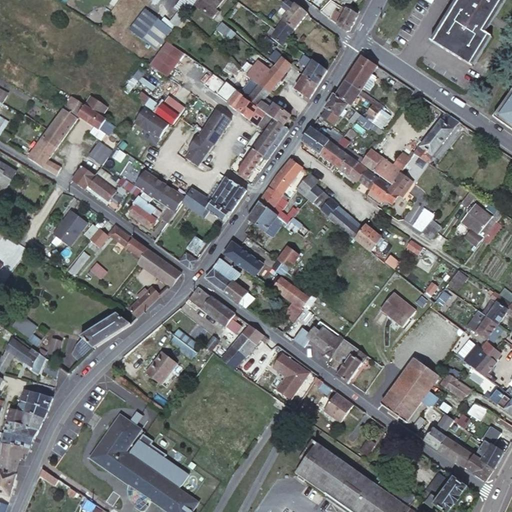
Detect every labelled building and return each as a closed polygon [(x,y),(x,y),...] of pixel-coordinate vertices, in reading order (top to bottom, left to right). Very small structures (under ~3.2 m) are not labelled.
[(180,0),(174,8),(179,11),(185,16),(188,13),(193,7),(197,0),(180,0)] [(197,0),(193,7),(212,22),(220,12),(217,10),(224,0),(197,0)] [(459,0),(431,44),(461,63),(469,50),(476,55),(486,38),(480,34),(501,0),(459,0)] [(295,6),(288,2),(277,16),(284,21),(295,30),(308,14),(296,5),(295,6)] [(146,9),(130,30),(155,50),(171,29),(146,9)] [(350,32),(360,16),(350,9),(343,19),(338,26),(346,32),(350,32)] [(185,17),(185,16),(179,11),(170,23),(177,28),(185,17)] [(331,21),(338,26),(343,19),(334,12),(328,19),(328,20),(331,21)] [(185,17),(177,28),(176,28),(184,34),(192,23),(185,17)] [(295,30),(284,21),(276,30),(273,28),(266,38),(282,49),(288,40),(293,33),(295,30)] [(220,24),(210,38),(215,44),(223,51),(235,36),(220,24)] [(167,40),(149,63),(167,77),(185,54),(167,40)] [(302,52),(292,44),(289,47),(281,58),(291,66),(294,62),(302,52)] [(468,67),(476,55),(469,50),(461,63),(468,67)] [(291,66),(281,58),(276,63),(275,65),(276,66),(285,74),(288,70),(291,66)] [(326,74),(328,72),(319,65),(315,61),(313,64),(305,58),(302,63),(310,69),(305,77),(318,87),(320,84),(326,74)] [(374,71),(377,67),(365,59),(356,65),(371,75),(374,71)] [(258,82),(271,92),(275,88),(279,81),(285,74),(276,66),(275,65),(271,70),(267,67),(259,60),(248,73),(252,77),(254,78),(258,82)] [(271,70),(275,65),(270,62),(267,67),(271,70)] [(151,66),(149,65),(147,64),(145,67),(136,80),(140,83),(151,66)] [(371,75),(356,65),(348,77),(344,82),(360,92),(369,78),(371,75)] [(312,96),(318,87),(305,77),(296,90),(310,99),(312,96)] [(260,107),(267,97),(269,96),(271,92),(258,82),(254,78),(242,94),(247,98),(249,99),(260,107)] [(231,101),(238,91),(229,84),(227,82),(220,92),(231,101)] [(344,82),(335,96),(345,103),(347,105),(350,107),(357,96),(359,95),(360,92),(344,82)] [(145,106),(151,110),(156,102),(136,88),(130,97),(132,98),(142,104),(145,106)] [(511,89),(496,113),(511,123),(511,89)] [(0,91),(0,103),(6,107),(11,98),(0,91)] [(247,98),(242,94),(239,92),(238,91),(231,101),(229,104),(237,110),(247,98)] [(231,101),(220,92),(218,94),(229,104),(231,101)] [(345,103),(335,96),(333,95),(326,105),(321,114),(320,116),(333,125),(347,105),(345,103)] [(167,97),(162,105),(178,116),(184,108),(167,97)] [(268,113),(268,114),(273,109),(276,104),(267,97),(260,107),(261,108),(268,113)] [(250,120),(260,107),(249,99),(247,98),(237,110),(239,112),(243,114),(250,120)] [(76,100),(73,99),(71,102),(65,110),(78,119),(79,117),(92,126),(94,128),(96,129),(105,135),(108,137),(115,128),(110,124),(102,119),(89,109),(86,107),(76,100)] [(92,99),(86,107),(89,109),(102,119),(108,110),(92,99)] [(276,119),(284,126),(291,116),(281,108),(276,104),(273,109),(268,114),(276,119)] [(162,105),(157,113),(173,124),(178,116),(162,105)] [(370,122),(372,124),(373,124),(380,112),(371,105),(364,115),(371,120),(370,122)] [(134,122),(159,138),(169,123),(143,107),(134,122)] [(258,126),(259,125),(268,113),(261,108),(260,107),(250,120),(258,126)] [(60,117),(49,131),(62,140),(68,133),(78,119),(65,110),(60,117)] [(380,112),(373,124),(375,126),(381,130),(391,116),(382,110),(380,112)] [(228,126),(232,122),(223,115),(218,112),(214,117),(213,119),(226,129),(228,126)] [(267,131),(276,119),(268,114),(268,113),(259,125),(267,131)] [(423,144),(415,155),(428,164),(452,131),(459,122),(454,119),(450,116),(446,113),(445,113),(440,121),(423,144)] [(363,117),(360,115),(358,118),(365,123),(367,120),(363,117)] [(205,129),(219,139),(220,137),(226,129),(213,119),(209,125),(206,128),(205,129)] [(282,139),(289,129),(284,126),(276,119),(267,131),(262,138),(261,140),(256,146),(254,150),(264,157),(268,160),(271,155),(282,139)] [(96,129),(94,128),(90,134),(101,141),(105,135),(96,129)] [(302,141),(302,142),(308,146),(320,155),(329,143),(317,133),(311,128),(305,137),(302,141)] [(321,128),(317,133),(329,143),(331,143),(337,148),(339,146),(341,141),(338,139),(337,140),(321,128)] [(200,137),(214,146),(214,145),(219,139),(205,129),(204,131),(203,133),(201,135),(200,137)] [(198,140),(200,137),(201,135),(196,131),(194,130),(193,131),(190,136),(197,141),(198,140)] [(0,131),(0,140),(8,145),(11,139),(0,131)] [(34,163),(42,168),(48,160),(55,151),(62,140),(49,131),(49,132),(45,137),(28,159),(34,163)] [(374,144),(371,149),(380,155),(391,139),(383,132),(374,144)] [(249,141),(256,146),(261,140),(262,138),(255,133),(249,141)] [(206,157),(209,153),(214,146),(200,137),(198,140),(197,141),(188,154),(201,164),(202,163),(206,157)] [(107,160),(112,153),(99,143),(90,156),(89,157),(103,167),(107,160)] [(340,150),(337,148),(331,143),(329,143),(320,155),(327,160),(331,163),(340,150)] [(345,147),(344,149),(342,151),(343,152),(346,155),(350,150),(345,147)] [(391,166),(401,173),(409,162),(415,155),(405,148),(393,164),(391,166)] [(400,174),(401,173),(391,166),(393,164),(384,158),(380,155),(371,149),(366,156),(360,165),(366,169),(369,171),(374,175),(378,178),(379,179),(391,188),(395,181),(398,178),(400,174)] [(264,157),(254,150),(252,151),(245,162),(255,168),(264,157)] [(343,152),(342,151),(340,150),(331,163),(338,169),(348,156),(346,155),(343,152)] [(214,156),(209,153),(206,157),(202,163),(208,166),(214,156)] [(366,169),(360,165),(354,160),(348,156),(338,169),(344,173),(356,182),(358,180),(366,169)] [(0,159),(0,180),(7,185),(16,169),(0,159)] [(48,160),(42,168),(46,170),(56,177),(60,172),(62,169),(48,160)] [(271,185),(271,186),(283,195),(290,184),(292,181),(297,175),(302,169),(290,160),(288,163),(284,167),(279,174),(278,176),(271,185)] [(237,174),(247,181),(255,168),(245,162),(242,166),(237,174)] [(82,167),(72,181),(77,184),(81,188),(85,191),(88,186),(91,188),(97,178),(95,176),(82,167)] [(369,171),(366,169),(358,180),(366,186),(374,175),(369,171)] [(100,170),(95,176),(97,178),(105,183),(108,180),(114,183),(116,181),(100,170)] [(414,184),(400,174),(398,178),(395,181),(408,191),(414,184)] [(378,178),(374,175),(366,186),(372,190),(379,179),(378,178)] [(311,176),(297,190),(305,197),(313,187),(319,182),(311,176)] [(118,183),(116,181),(114,183),(108,180),(105,183),(97,178),(91,188),(110,201),(111,200),(119,205),(129,191),(129,190),(121,185),(118,183)] [(238,203),(246,191),(242,187),(234,183),(226,178),(212,200),(222,206),(231,212),(238,203)] [(379,179),(372,190),(386,201),(392,205),(399,196),(403,190),(407,193),(408,191),(395,181),(391,188),(379,179)] [(137,197),(140,192),(133,188),(123,182),(120,180),(118,183),(121,185),(129,190),(129,191),(137,197)] [(102,204),(106,206),(110,201),(91,188),(88,186),(85,191),(89,194),(91,195),(102,204)] [(262,199),(260,203),(278,217),(281,212),(288,204),(291,200),(283,195),(271,186),(262,199)] [(313,187),(305,197),(307,198),(309,200),(313,204),(321,195),(313,187)] [(372,190),(370,192),(384,203),(386,201),(372,190)] [(322,211),(332,199),(323,192),(321,195),(313,204),(319,208),(322,211)] [(475,195),(470,192),(461,203),(468,208),(477,196),(475,195)] [(150,200),(142,194),(139,198),(138,198),(134,204),(136,206),(130,215),(150,230),(156,221),(155,220),(159,213),(147,204),(150,200)] [(229,215),(231,212),(222,206),(212,200),(210,199),(208,202),(211,204),(207,210),(224,222),(229,215)] [(335,210),(339,206),(334,201),(332,199),(322,211),(323,211),(330,217),(335,210)] [(278,217),(260,203),(248,220),(251,223),(270,236),(283,220),(278,217)] [(297,205),(288,217),(292,221),(294,219),(299,213),(302,209),(297,205)] [(499,212),(490,206),(488,208),(495,214),(492,218),(475,205),(462,221),(472,230),(465,237),(476,246),(482,238),(488,231),(495,222),(502,214),(499,212)] [(335,210),(341,215),(345,211),(339,206),(335,210)] [(168,223),(174,214),(166,209),(164,212),(165,214),(162,219),(168,223)] [(335,222),(341,215),(335,210),(330,217),(330,218),(332,219),(335,222)] [(88,223),(72,211),(55,234),(71,246),(88,223)] [(278,217),(283,220),(286,223),(289,225),(292,221),(288,217),(281,212),(278,217)] [(424,213),(411,230),(418,235),(419,236),(429,223),(433,219),(424,213)] [(344,229),(350,222),(341,215),(335,222),(339,225),(343,229),(344,229)] [(292,221),(289,225),(305,238),(310,232),(294,219),(292,221)] [(429,223),(419,236),(425,240),(430,243),(437,233),(442,227),(433,219),(429,223)] [(355,239),(356,239),(362,232),(358,229),(350,222),(344,229),(352,236),(355,239)] [(486,235),(483,239),(489,244),(502,226),(496,222),(486,235)] [(100,229),(101,228),(96,223),(85,236),(90,241),(94,236),(100,229)] [(135,239),(117,226),(111,235),(128,248),(142,259),(144,257),(149,249),(135,239)] [(382,239),(366,226),(363,230),(362,232),(356,239),(359,241),(372,252),(382,239)] [(90,241),(89,242),(97,249),(109,237),(100,229),(94,236),(90,241)] [(198,237),(189,250),(197,256),(205,243),(198,237)] [(224,253),(226,255),(238,263),(240,265),(253,274),(273,288),(282,277),(276,273),(261,262),(235,243),(233,242),(224,253)] [(411,242),(408,247),(419,256),(423,250),(411,242)] [(281,263),(290,270),(300,256),(289,248),(279,262),(281,263)] [(142,259),(139,263),(171,286),(174,283),(182,273),(152,251),(149,249),(144,257),(142,259)] [(87,250),(71,272),(77,276),(94,255),(87,250)] [(187,254),(181,263),(188,268),(192,268),(197,261),(187,254)] [(238,263),(226,255),(222,261),(233,269),(238,263)] [(241,275),(233,269),(222,261),(220,259),(213,268),(215,269),(232,281),(235,283),(241,275)] [(90,272),(102,279),(108,270),(96,262),(90,272)] [(232,281),(215,269),(205,279),(216,287),(224,293),(232,281)] [(468,277),(459,271),(456,275),(449,284),(458,291),(468,277)] [(282,277),(273,288),(280,293),(303,310),(311,298),(286,280),(284,279),(282,277)] [(240,305),(241,304),(249,294),(235,283),(232,281),(224,293),(229,297),(240,305)] [(423,294),(429,299),(438,286),(432,282),(423,294)] [(234,317),(236,314),(231,311),(220,302),(199,286),(192,294),(189,298),(235,333),(242,323),(234,317)] [(128,309),(134,315),(137,318),(142,313),(157,300),(161,296),(152,287),(128,309)] [(511,294),(504,289),(500,295),(502,296),(504,297),(511,303),(511,294)] [(396,292),(383,308),(405,326),(418,310),(396,292)] [(502,296),(500,295),(498,293),(496,292),(492,297),(498,302),(502,296)] [(241,304),(248,309),(256,299),(249,294),(241,304)] [(504,297),(502,296),(498,302),(497,303),(493,309),(488,316),(492,319),(499,323),(503,318),(507,313),(511,305),(511,303),(504,297)] [(493,300),(483,313),(488,316),(493,309),(497,303),(493,300)] [(477,330),(488,316),(483,313),(482,312),(479,310),(468,324),(476,331),(477,330)] [(115,334),(131,323),(130,323),(128,321),(117,314),(81,336),(95,346),(115,334)] [(20,315),(12,326),(29,339),(27,340),(36,346),(40,341),(32,335),(37,327),(20,315)] [(488,337),(497,325),(499,323),(492,319),(488,316),(477,330),(487,338),(488,337)] [(232,346),(245,357),(263,335),(257,330),(250,325),(232,346)] [(502,329),(497,325),(488,337),(493,341),(502,329)] [(295,340),(302,346),(307,341),(321,351),(319,354),(325,359),(329,355),(331,356),(339,345),(344,339),(342,337),(339,335),(338,334),(338,335),(332,331),(330,334),(320,327),(317,331),(314,329),(310,334),(303,329),(295,340)] [(179,328),(174,335),(176,336),(179,339),(193,349),(199,342),(179,328)] [(81,362),(95,346),(81,336),(72,354),(81,362)] [(179,339),(176,336),(171,342),(191,357),(196,352),(193,349),(179,339)] [(206,347),(211,351),(220,339),(215,336),(206,347)] [(39,374),(49,359),(46,357),(42,355),(41,356),(13,338),(11,341),(9,345),(6,350),(14,355),(33,368),(32,369),(39,374)] [(52,339),(48,354),(57,357),(61,341),(52,339)] [(338,377),(347,384),(368,357),(360,351),(344,339),(339,345),(331,356),(343,365),(336,376),(338,377)] [(480,349),(488,355),(494,348),(494,347),(486,341),(481,348),(480,349)] [(226,342),(215,354),(221,359),(231,367),(234,369),(245,357),(232,346),(230,345),(226,342)] [(480,349),(481,348),(477,345),(465,362),(471,365),(472,367),(477,371),(488,355),(480,349)] [(491,381),(493,382),(495,379),(487,373),(500,356),(498,353),(498,352),(495,350),(494,348),(488,355),(477,371),(483,375),(491,381)] [(11,360),(14,355),(6,350),(3,355),(0,360),(0,372),(1,374),(3,375),(8,366),(5,364),(11,360)] [(161,352),(145,373),(161,385),(176,363),(161,352)] [(460,357),(455,354),(444,370),(449,373),(452,368),(453,366),(460,357)] [(310,373),(284,355),(274,369),(286,377),(277,390),(291,400),(310,373)] [(58,376),(61,368),(57,365),(49,360),(45,373),(58,376)] [(428,402),(430,404),(433,407),(438,400),(428,393),(435,383),(436,382),(438,379),(414,361),(382,404),(387,408),(407,422),(421,402),(426,405),(428,402)] [(483,375),(477,371),(472,367),(471,365),(463,375),(484,390),(491,381),(483,375)] [(449,373),(447,375),(456,381),(460,374),(452,368),(449,373)] [(461,400),(471,392),(469,391),(461,385),(456,381),(447,375),(440,385),(461,400)] [(42,385),(48,386),(50,380),(39,376),(37,383),(42,385)] [(211,377),(179,423),(202,439),(223,409),(259,434),(270,418),(211,377)] [(319,386),(323,381),(317,377),(313,382),(319,386)] [(444,414),(446,416),(452,421),(457,414),(450,409),(453,404),(448,401),(452,396),(435,383),(428,393),(438,400),(433,407),(444,414)] [(511,400),(511,399),(511,397),(511,396),(505,391),(498,386),(496,389),(501,393),(504,395),(511,400)] [(492,387),(484,398),(488,399),(496,389),(492,387)] [(496,389),(488,399),(490,400),(493,403),(501,393),(496,389)] [(22,401),(49,409),(50,405),(52,401),(53,398),(53,397),(25,390),(21,401),(22,401)] [(352,402),(337,392),(324,410),(341,422),(354,404),(352,402)] [(504,395),(501,393),(493,403),(497,405),(504,395)] [(511,399),(511,400),(504,395),(497,405),(511,416),(511,399)] [(17,410),(44,419),(46,415),(49,409),(22,401),(21,404),(20,403),(17,410)] [(468,412),(480,420),(487,409),(475,402),(468,412)] [(8,420),(39,430),(41,426),(44,419),(17,410),(15,409),(11,408),(10,414),(8,420)] [(123,415),(93,457),(170,511),(192,511),(199,502),(182,490),(128,452),(143,429),(123,415)] [(426,420),(421,416),(413,427),(419,431),(426,420)] [(452,421),(446,416),(438,426),(446,432),(453,422),(452,421)] [(457,424),(465,430),(471,422),(463,416),(457,424)] [(8,420),(6,434),(35,438),(39,430),(8,420)] [(438,426),(435,430),(443,436),(446,432),(438,426)] [(492,428),(483,440),(486,443),(487,443),(493,447),(502,435),(492,428)] [(438,451),(447,438),(443,436),(435,430),(434,429),(425,441),(425,442),(428,444),(438,451)] [(35,438),(6,434),(2,433),(0,432),(0,440),(0,441),(3,444),(30,448),(33,442),(35,438)] [(461,465),(465,468),(473,457),(455,444),(447,438),(438,451),(442,454),(460,466),(461,465)] [(307,460),(319,443),(313,439),(301,456),(307,460)] [(25,458),(30,448),(3,444),(0,441),(0,440),(0,451),(2,452),(1,459),(1,462),(19,466),(21,458),(25,458)] [(393,479),(384,473),(377,485),(328,450),(319,443),(307,460),(298,472),(326,491),(354,511),(414,511),(406,506),(414,494),(393,479)] [(486,443),(484,446),(478,454),(480,455),(478,458),(493,470),(494,470),(499,463),(504,454),(493,447),(487,443),(486,443)] [(486,483),(493,470),(478,458),(473,456),(473,457),(465,468),(473,473),(473,474),(486,483)] [(0,470),(17,475),(19,466),(1,462),(0,468),(0,470)] [(44,468),(41,476),(55,485),(59,478),(57,476),(44,468)] [(0,492),(11,496),(17,475),(0,470),(0,492)] [(457,479),(454,477),(441,496),(438,500),(435,504),(446,511),(450,511),(467,487),(457,479)] [(77,490),(74,488),(72,494),(78,497),(80,492),(77,490)] [(435,504),(438,500),(433,497),(428,503),(434,507),(435,504)]
